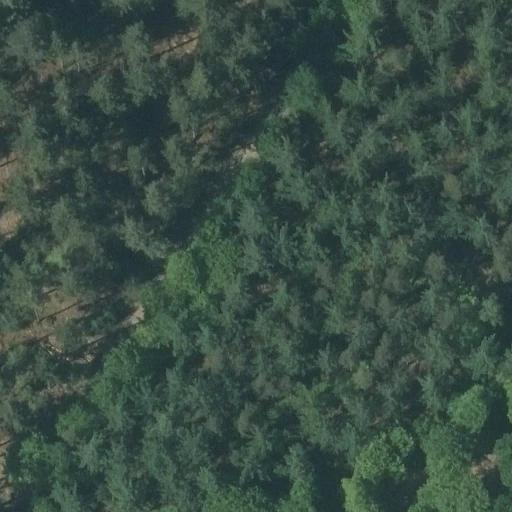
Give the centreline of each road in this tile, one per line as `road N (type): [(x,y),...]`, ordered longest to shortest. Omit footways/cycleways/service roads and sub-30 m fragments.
road 1 (track): [(2,511),(289,82)]
road 2 (track): [(289,82),(333,77),(374,101),(455,276),(485,294),(511,293)]
